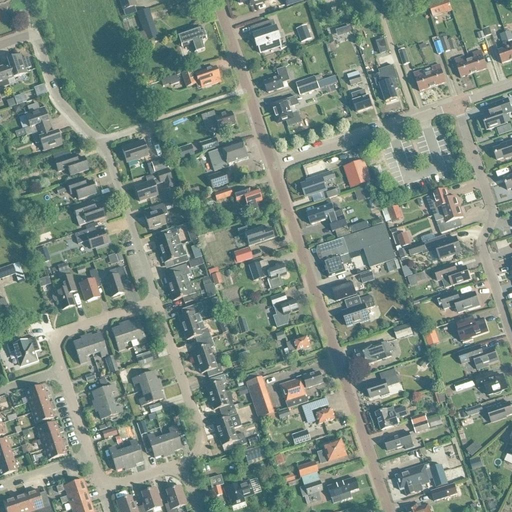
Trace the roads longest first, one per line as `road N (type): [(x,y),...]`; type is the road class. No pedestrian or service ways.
road 1 (tertiary): [(387,511),(272,167)]
road 2 (unclassified): [(511,320),(482,240),(493,209),(458,105)]
road 3 (unclassified): [(187,461),(204,452),(154,303)]
road 4 (tertiary): [(272,167),(216,0)]
road 5 (unclassified): [(154,303),(101,140)]
road 6 (unclassified): [(0,46),(36,36),(57,99),(79,129),(101,140)]
road 7 (unclassified): [(272,167),(417,118)]
road 8 (unclassified): [(61,371),(53,343),(59,334),(154,303)]
road 9 (unknown): [(428,115),(438,158),(419,174),(398,168),(385,129)]
road 10 (unclassified): [(417,118),(367,0)]
